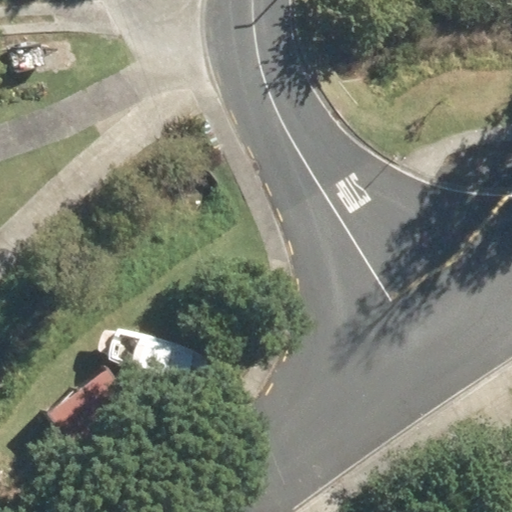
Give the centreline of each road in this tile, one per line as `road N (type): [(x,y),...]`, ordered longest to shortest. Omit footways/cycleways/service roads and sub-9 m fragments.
road 1 (tertiary): [(253,0),(253,38),(287,129),(338,221),(436,348)]
road 2 (residential): [(436,348),(232,511)]
